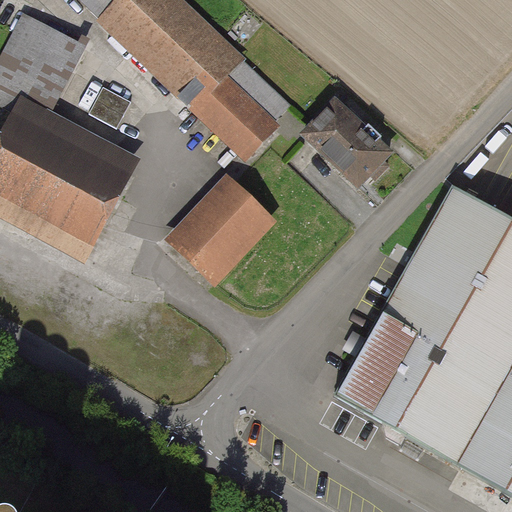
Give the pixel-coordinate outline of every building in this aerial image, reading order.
[(72,0),(254,168),(298,121),(168,0),(72,0)] [(0,69),(0,105),(19,116),(40,127),(82,48),(27,19),(0,69)] [(93,116),(122,129),(134,100),(105,87),(93,116)] [(0,150),(0,201),(88,248),(128,174),(40,127),(19,116),(0,150)] [(363,200),(397,166),(346,116),(313,151),(363,200)] [(207,289),(268,228),(225,185),(164,246),(207,289)] [(510,511),(511,511),(511,200),(495,231),(433,196),(317,406),(510,511)]
